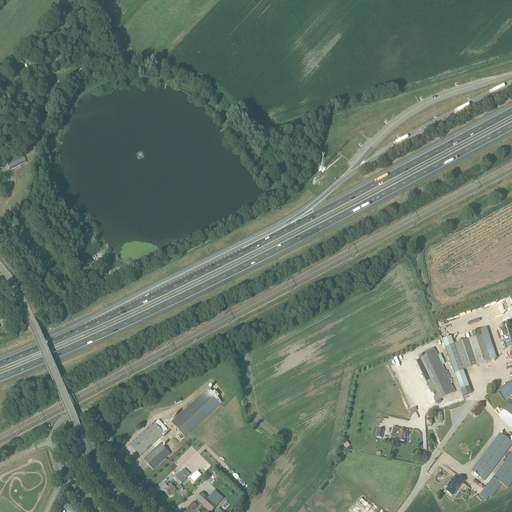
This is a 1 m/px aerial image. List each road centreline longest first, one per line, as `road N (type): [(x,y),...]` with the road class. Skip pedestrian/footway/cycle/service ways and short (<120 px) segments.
road 1 (motorway): [(0,377),(260,257),(511,125)]
road 2 (motorway): [(270,237),(0,363)]
road 3 (tertiary): [(132,511),(95,468),(0,266)]
road 4 (motorway): [(511,111),(270,237)]
road 5 (unclassified): [(98,261),(107,269),(102,281),(63,301),(0,237)]
road 6 (unclassified): [(169,511),(129,476),(95,413),(78,409)]
road 7 (unclassified): [(400,511),(470,402)]
road 8 (unclassified): [(46,511),(63,479),(52,430),(78,409)]
